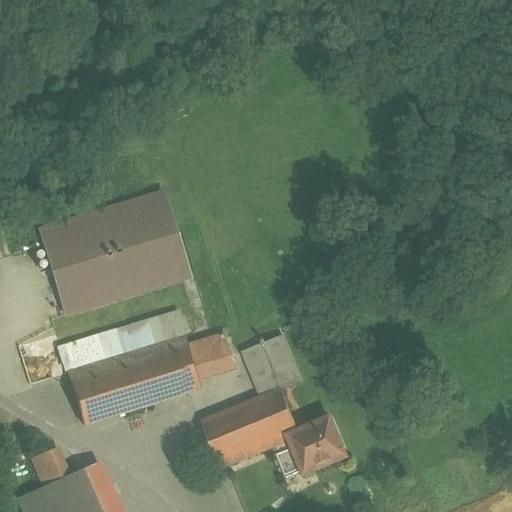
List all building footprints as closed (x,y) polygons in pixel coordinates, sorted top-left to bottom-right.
[(163,193),(40,231),(66,317),(189,279),(163,193)] [(61,354),(84,426),(202,389),(200,383),(190,347),(181,318),(61,354)] [(226,336),(190,347),(200,383),(237,371),(226,336)] [(282,338),(245,353),(264,399),(282,392),(301,384),(282,338)] [(264,399),(203,424),(221,467),(273,446),(273,444),(299,433),(282,392),(264,399)] [(299,433),(273,444),(273,446),(277,456),(276,456),(286,479),(303,472),(305,477),(348,459),(331,419),(299,433)] [(33,462),(45,488),(70,476),(59,450),(33,462)] [(45,488),(19,499),(25,511),(101,511),(83,471),(70,476),(45,488)]
